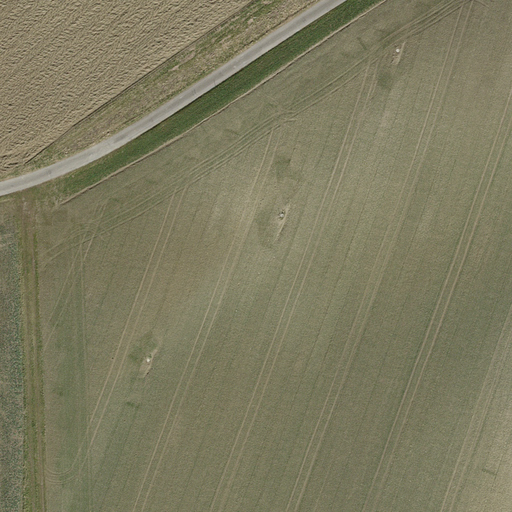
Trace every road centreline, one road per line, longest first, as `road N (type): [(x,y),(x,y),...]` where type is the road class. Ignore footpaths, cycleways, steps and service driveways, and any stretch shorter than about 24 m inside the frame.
road 1 (track): [(336,0),(122,140),(0,190)]
road 2 (track): [(43,511),(25,184)]
